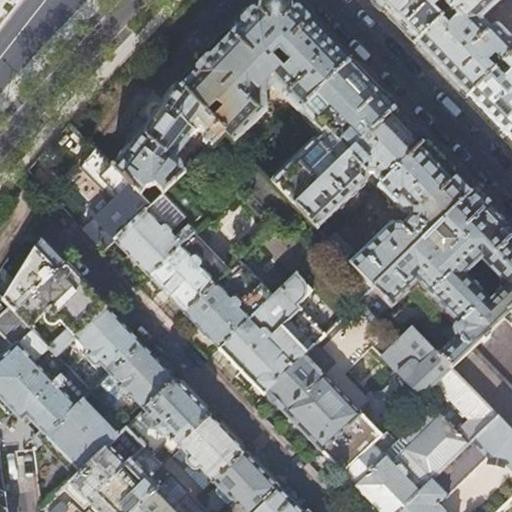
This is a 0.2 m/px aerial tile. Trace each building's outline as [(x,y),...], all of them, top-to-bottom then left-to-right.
[(261,0),(226,37),(179,87),(225,135),(235,145),(266,114),(265,85),(267,83),(297,114),(349,63),(316,29),(295,8),(287,0),(261,0)] [(370,0),(371,0),(414,45),(462,0),(370,0)] [(511,0),(462,0),(414,45),(443,75),(466,99),(511,56),(511,37),(507,32),(502,29),(496,29),(492,31),(483,21),(505,0),(511,0)] [(511,56),(466,99),(495,128),(511,146),(511,56)] [(374,89),(349,63),(297,114),(319,138),(315,143),(312,142),(270,181),(294,207),(394,110),(374,89)] [(225,135),(179,87),(113,169),(150,208),(182,177),(182,176),(181,173),(178,167),(173,161),(193,136),(197,134),(204,141),(200,145),(207,153),(225,135)] [(411,127),(394,110),(294,207),(316,230),(367,183),(371,184),(376,190),(425,142),(411,127)] [(241,152),(235,145),(225,135),(207,153),(182,177),(150,208),(115,242),(131,259),(149,278),(181,248),(243,188),(260,171),(255,166),(249,160),(241,152)] [(425,142),(376,190),(396,210),(397,209),(402,214),(405,215),(406,220),(398,227),(394,224),(389,224),(348,263),(373,289),(426,237),(435,229),(473,192),(449,167),(425,142)] [(246,147),(241,152),(249,160),(254,155),(246,147)] [(115,242),(150,208),(113,169),(94,150),(85,168),(116,201),(84,232),(105,253),(115,242)] [(254,155),(249,160),(255,166),(262,160),(256,153),(254,155)] [(270,181),(260,171),(243,188),(253,199),(252,200),(266,213),(267,213),(277,223),(294,207),(270,181)] [(55,201),(79,227),(91,215),(68,192),(55,201)] [(511,231),(473,192),(435,229),(451,246),(442,253),(426,237),(373,289),(372,291),(391,310),(417,286),(455,327),(453,330),(453,333),(454,338),(434,358),(447,373),(473,348),(503,319),(511,309),(511,231)] [(1,300),(9,308),(14,313),(64,266),(52,252),(39,239),(1,300)] [(190,258),(181,248),(149,278),(166,296),(184,314),(215,284),(200,269),(202,267),(202,262),(196,256),(192,256),(190,258)] [(237,262),(215,284),(184,314),(202,332),(218,349),(272,298),(237,262)] [(373,289),(348,263),(339,272),(345,277),(342,282),(342,285),(343,288),(344,290),(347,292),(351,293),(357,290),(364,298),(372,291),(373,289)] [(88,290),(64,266),(14,313),(29,329),(44,313),(46,315),(45,317),(44,322),(45,324),(48,327),(53,328),(56,327),(61,322),(64,325),(63,326),(72,335),(73,334),(76,337),(106,309),(88,290)] [(295,276),(272,298),(218,349),(241,373),(253,386),(254,385),(263,395),(265,394),(310,350),(324,337),(300,312),(305,308),(300,303),(310,293),(295,276)] [(29,329),(14,313),(9,308),(0,316),(0,335),(12,349),(0,360),(0,398),(6,404),(20,419),(25,415),(46,436),(76,407),(59,389),(65,382),(58,372),(64,366),(29,329)] [(124,327),(106,309),(76,337),(73,339),(86,353),(84,354),(85,359),(92,367),(96,367),(98,365),(109,376),(141,345),(124,327)] [(511,309),(503,319),(511,328),(511,309)] [(430,389),(447,373),(434,358),(411,333),(400,343),(399,343),(383,358),(421,398),(430,389)] [(158,362),(141,345),(109,376),(91,393),(110,413),(120,424),(139,406),(143,412),(176,381),(158,362)] [(511,388),(473,348),(447,373),(495,421),(511,438),(511,388)] [(329,370),(310,350),(265,394),(281,411),(321,453),(342,474),(373,444),(381,437),(322,376),(329,370)] [(91,393),(64,366),(58,372),(65,382),(59,389),(76,407),(83,400),(91,393)] [(495,421),(447,373),(430,389),(460,421),(453,428),(440,414),(434,420),(427,413),(384,456),(373,444),(342,474),(352,487),(352,488),(368,505),(374,511),(400,511),(466,448),(468,447),(470,445),(471,444),(495,421)] [(193,399),(176,381),(143,412),(125,429),(150,455),(162,444),(172,454),(178,448),(210,417),(193,399)] [(83,400),(76,407),(46,436),(41,440),(52,452),(75,477),(125,429),(120,424),(110,413),(102,420),(83,400)] [(227,435),(210,417),(178,448),(179,449),(171,457),(203,491),(212,483),(213,484),(245,453),(227,435)] [(511,438),(495,421),(471,444),(490,463),(503,465),(511,474),(511,438)] [(132,511),(169,474),(150,455),(125,429),(75,477),(62,489),(70,498),(81,509),(87,503),(95,511),(132,511)] [(482,462),(468,447),(466,448),(400,511),(445,511),(438,503),(482,462)] [(262,471),(245,453),(213,484),(220,492),(218,494),(218,498),(224,505),(227,505),(231,510),(229,511),(258,511),(280,489),(262,471)] [(205,511),(169,474),(132,511),(205,511)] [(301,511),(280,489),(258,511),(301,511)]
